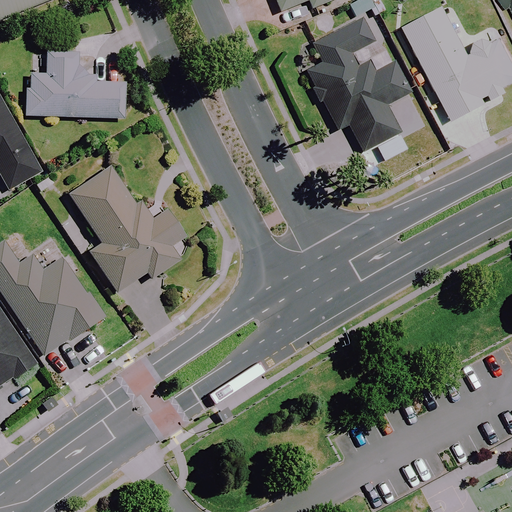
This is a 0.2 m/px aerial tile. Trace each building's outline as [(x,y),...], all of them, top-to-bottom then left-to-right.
[(0,0),(0,21),(55,0),(0,0)] [(275,0),(281,13),(308,2),(311,10),(335,0),(275,0)] [(464,56),(441,11),(402,31),(450,123),(503,96),(500,90),(511,83),(511,55),(502,37),(464,56)] [(373,43),(362,21),(312,47),(321,65),(307,73),(338,133),(349,128),(364,156),(401,137),(386,108),(410,96),(394,65),(374,75),(369,65),(358,71),(350,55),(373,43)] [(79,57),(49,56),(47,76),(41,75),(41,77),(28,76),(26,117),(124,121),(125,86),(98,85),(99,79),(78,78),(79,57)] [(39,174),(0,102),(0,178),(7,191),(39,174)] [(151,224),(111,167),(68,196),(102,245),(89,254),(117,295),(146,275),(151,282),(183,261),(173,246),(184,239),(166,214),(151,224)] [(19,268),(5,247),(0,249),(0,293),(45,359),(102,320),(62,261),(43,274),(32,259),(19,268)] [(0,389),(34,366),(0,316),(0,389)]
